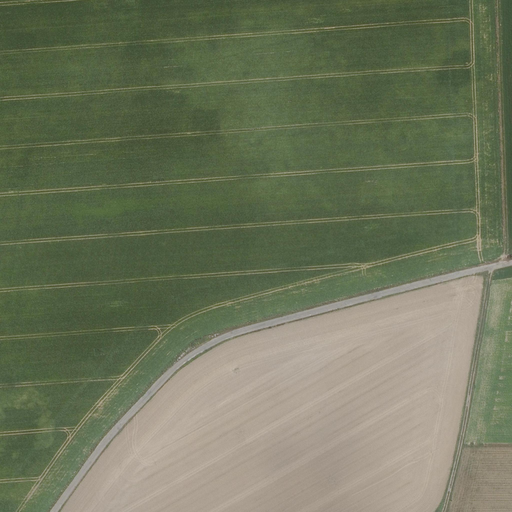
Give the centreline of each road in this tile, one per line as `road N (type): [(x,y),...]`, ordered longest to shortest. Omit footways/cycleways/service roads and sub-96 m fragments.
road 1 (track): [(511,263),(239,332),(191,355),(113,433),(53,511)]
road 2 (track): [(443,511),(491,268)]
